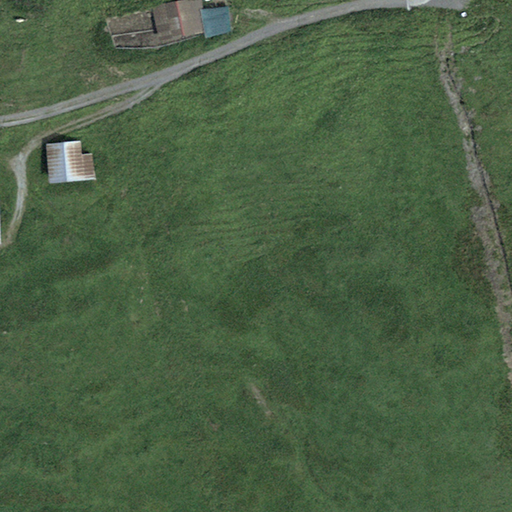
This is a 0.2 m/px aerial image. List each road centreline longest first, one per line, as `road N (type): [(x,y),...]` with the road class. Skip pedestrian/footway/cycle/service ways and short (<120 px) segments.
road 1 (track): [(391,0),(280,25),(162,77),(0,121)]
road 2 (track): [(3,243),(17,220),(22,162),(36,140),(162,77)]
